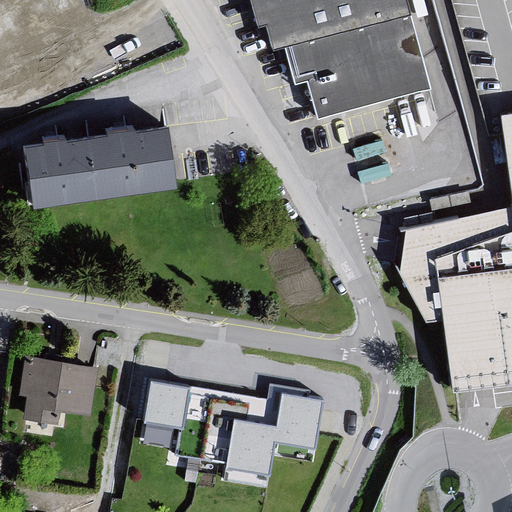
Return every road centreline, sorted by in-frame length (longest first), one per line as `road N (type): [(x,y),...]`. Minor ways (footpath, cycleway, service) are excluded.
road 1 (unclassified): [(384,352),(339,242),(188,0)]
road 2 (residential): [(384,352),(0,299)]
road 3 (unclassified): [(340,511),(389,396),(384,352)]
